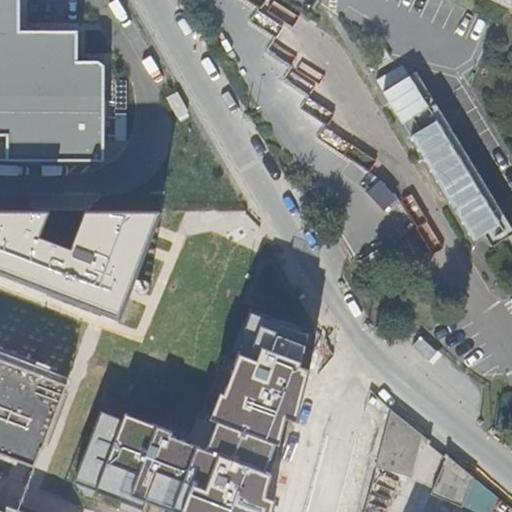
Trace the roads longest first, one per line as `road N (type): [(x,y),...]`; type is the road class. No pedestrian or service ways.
road 1 (unclassified): [(151,0),(346,338),(364,352)]
road 2 (unclassified): [(364,352),(511,471)]
road 3 (residential): [(321,511),(364,352)]
